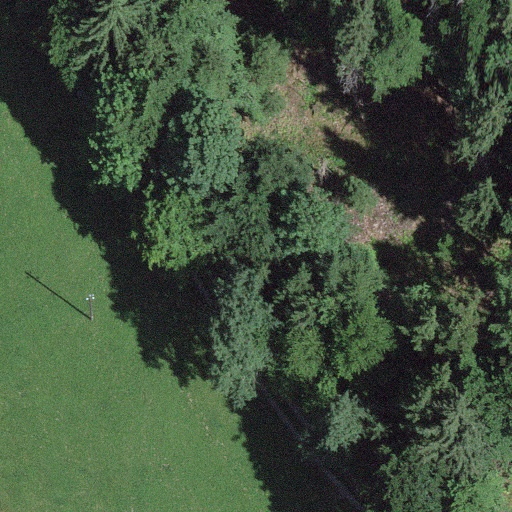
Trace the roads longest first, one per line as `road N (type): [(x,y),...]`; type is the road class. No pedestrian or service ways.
road 1 (track): [(373,511),(323,454),(185,254),(33,0)]
road 2 (track): [(150,511),(185,254)]
